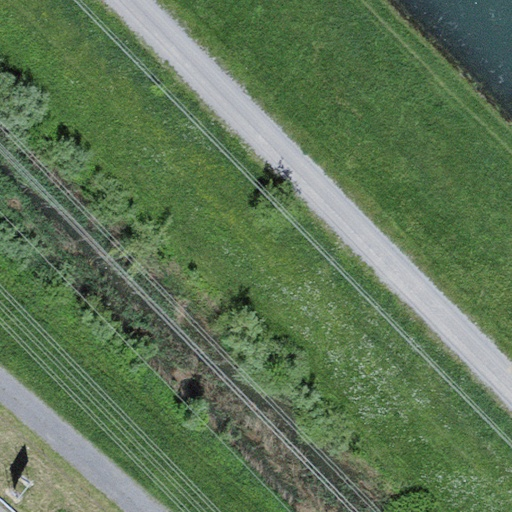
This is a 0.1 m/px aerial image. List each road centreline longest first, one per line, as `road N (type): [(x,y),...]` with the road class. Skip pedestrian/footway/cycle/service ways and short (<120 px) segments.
road 1 (track): [(132,0),(511,381)]
road 2 (track): [(147,511),(0,381)]
